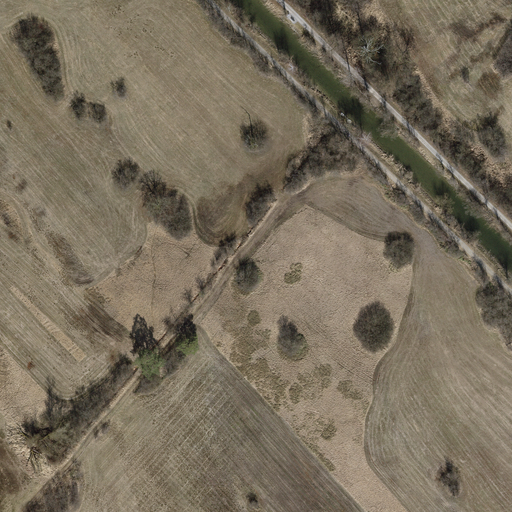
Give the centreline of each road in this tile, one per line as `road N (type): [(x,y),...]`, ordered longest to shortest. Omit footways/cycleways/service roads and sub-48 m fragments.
road 1 (track): [(511,292),(209,0)]
road 2 (track): [(27,511),(284,199)]
road 3 (track): [(278,0),(511,226)]
